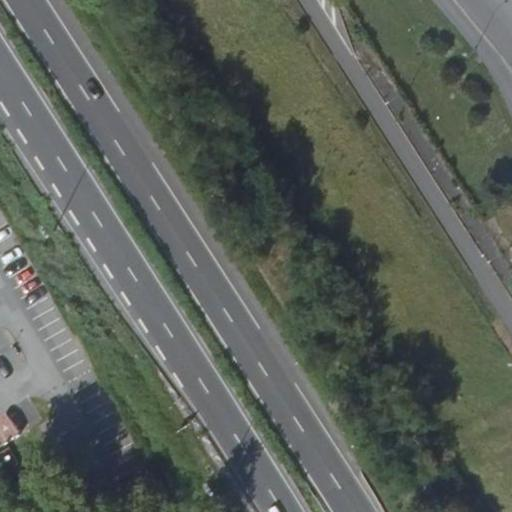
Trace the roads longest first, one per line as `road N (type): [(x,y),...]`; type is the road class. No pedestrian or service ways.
road 1 (motorway): [(353,511),(29,0)]
road 2 (motorway): [(0,66),(282,511)]
road 3 (unclassified): [(310,0),(511,318)]
